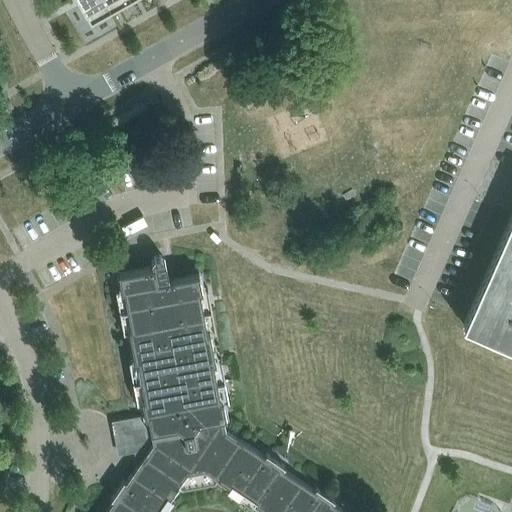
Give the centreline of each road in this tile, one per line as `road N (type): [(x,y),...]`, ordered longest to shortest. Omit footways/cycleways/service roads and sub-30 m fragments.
road 1 (residential): [(34,511),(33,396),(0,302)]
road 2 (tertiary): [(71,102),(259,0)]
